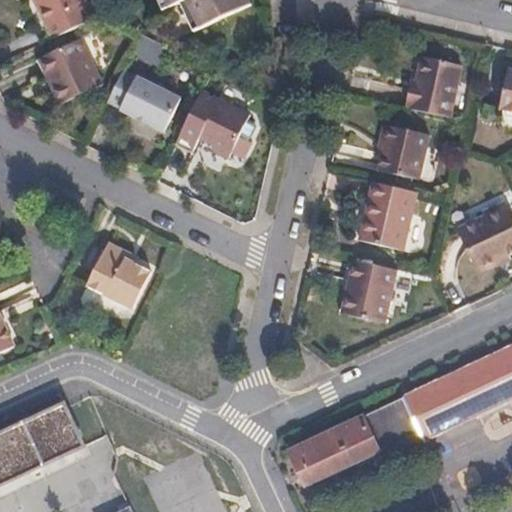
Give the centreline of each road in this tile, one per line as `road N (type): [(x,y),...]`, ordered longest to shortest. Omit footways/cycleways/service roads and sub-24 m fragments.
road 1 (residential): [(0,145),(279,260)]
road 2 (residential): [(279,260),(330,0)]
road 3 (residential): [(278,420),(511,309)]
road 4 (residential): [(231,440),(76,365),(0,399)]
road 5 (residential): [(278,420),(252,380),(279,260)]
road 6 (residential): [(383,0),(511,25)]
